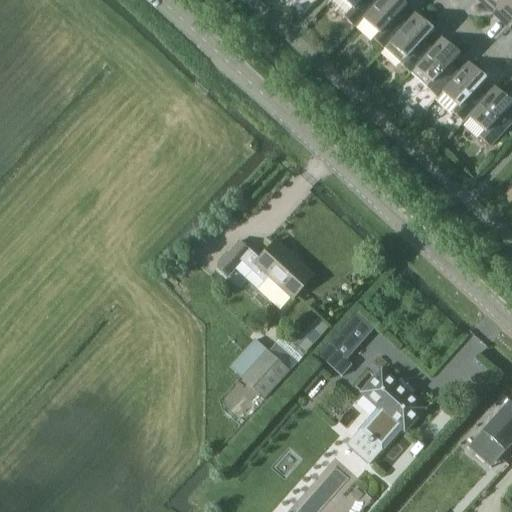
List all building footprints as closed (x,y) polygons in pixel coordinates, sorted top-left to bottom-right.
[(294,0),(287,9),(297,19),(310,6),(304,0),(294,0)] [(331,0),(330,2),(346,16),(345,18),(356,28),(364,19),(363,19),(380,0),(331,0)] [(380,34),(374,39),(385,49),(391,43),(390,42),(407,24),(398,16),(408,6),(402,0),(380,0),(363,19),(364,19),(380,34)] [(478,0),(494,14),(506,0),(478,0)] [(511,0),(506,0),(494,14),(509,28),(511,24),(511,0)] [(385,49),(401,64),(412,74),(417,68),(416,67),(434,49),(425,41),(434,30),(417,13),(407,24),(390,42),(391,43),(385,49)] [(412,74),(428,88),(438,98),(444,93),(443,92),(460,73),(452,65),(461,55),(443,38),(434,49),(416,67),(417,68),(412,74)] [(438,98),(454,113),(465,123),(470,118),(469,116),(486,97),(478,90),(488,79),(470,62),(460,73),(443,92),(444,93),(438,98)] [(490,146),(508,127),(500,120),(511,106),(511,101),(496,87),(486,97),(469,116),(470,118),(486,132),(480,138),(490,146)] [(293,299),(314,277),(277,243),(260,261),(240,242),(218,265),(230,276),(243,262),(265,283),(269,277),(293,299)] [(322,322),(299,347),(306,353),(329,328),(322,322)] [(285,334),(268,352),(289,372),(307,354),(306,353),(299,347),(285,334)] [(352,366),(328,344),(318,356),(342,377),(352,366)] [(264,399),(289,372),(268,352),(267,351),(242,378),(264,399)] [(405,433),(427,409),(382,369),(360,393),(378,409),(360,431),(382,451),(401,430),(405,433)] [(313,374),(300,389),(306,393),(318,379),(313,374)] [(511,445),(511,403),(510,401),(473,442),(496,463),(511,445)]
